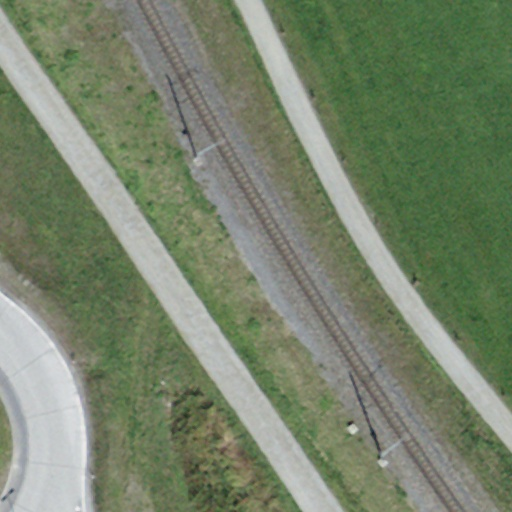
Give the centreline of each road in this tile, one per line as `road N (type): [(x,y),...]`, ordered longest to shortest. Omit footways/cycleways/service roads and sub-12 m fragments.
road 1 (track): [(0,33),(323,511)]
road 2 (track): [(247,0),(383,275),(511,434)]
road 3 (primary): [(49,511),(64,452),(58,409),(41,369),(0,327)]
